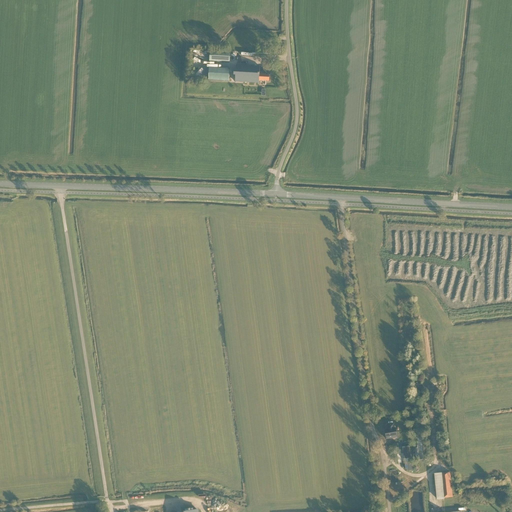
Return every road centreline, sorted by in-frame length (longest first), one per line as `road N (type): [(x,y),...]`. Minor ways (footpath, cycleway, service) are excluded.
road 1 (secondary): [(275,193),(0,183)]
road 2 (secondary): [(511,206),(275,193)]
road 3 (unclassified): [(275,193),(297,109),(287,0)]
